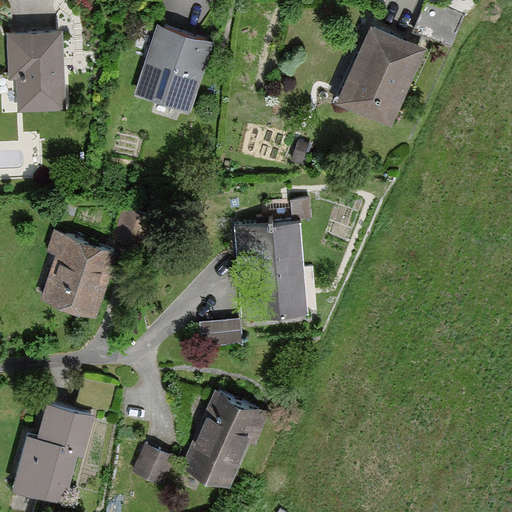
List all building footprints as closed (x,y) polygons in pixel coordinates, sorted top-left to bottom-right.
[(468,18),(432,2),(419,33),(454,49),(468,18)] [(219,44),(163,25),(140,96),(195,114),(219,44)] [(435,50),(384,26),(348,105),(399,129),(435,50)] [(66,32),(10,35),(13,82),(20,82),(21,115),(70,113),(66,32)] [(155,217),(127,208),(118,234),(146,244),(155,217)] [(321,323),(314,220),(239,225),(245,316),(246,328),(321,323)] [(122,247),(59,224),(50,248),(60,251),(44,295),(97,315),(122,247)] [(246,328),(245,316),(204,319),(206,346),(247,343),(246,328)] [(259,443),(274,411),(221,387),(187,464),(235,485),(255,441),(259,443)] [(94,411),(48,397),(38,431),(28,428),(11,484),(67,500),(94,411)] [(178,454),(148,442),(136,471),(165,483),(178,454)]
